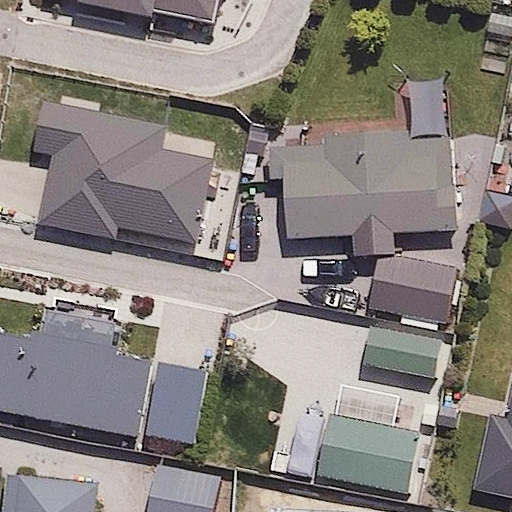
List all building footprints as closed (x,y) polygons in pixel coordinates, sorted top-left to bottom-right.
[(74,0),(75,2),(151,17),(152,12),(214,25),(219,0),(74,0)] [(49,154),(36,224),(114,239),(116,227),(196,242),(212,158),(161,148),(166,124),(41,100),(31,150),(49,154)] [(285,139),(289,228),(462,219),(457,130),(285,139)] [(0,407),(144,427),(154,352),(111,346),(115,319),(0,302),(0,407)] [(154,352),(144,427),(197,434),(207,359),(154,352)] [(487,413),(470,488),(511,497),(511,375),(503,416),(487,413)] [(426,425),(328,408),(318,471),(415,487),(426,425)] [(155,464),(145,511),(211,511),(218,476),(155,464)] [(92,511),(96,483),(16,474),(16,475),(6,474),(1,511),(92,511)]
